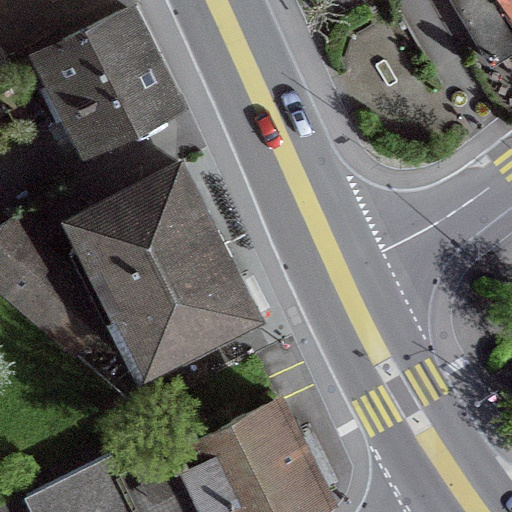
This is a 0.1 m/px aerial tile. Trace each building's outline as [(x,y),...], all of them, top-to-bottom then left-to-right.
[(511,0),(448,0),(488,65),(511,50),(511,0)] [(167,102),(122,11),(36,54),(52,86),(66,80),(81,110),(63,119),(76,146),(167,102)] [(145,377),(253,322),(227,269),(174,165),(73,216),(122,313),(115,316),(145,377)] [(36,240),(18,213),(0,225),(0,290),(71,352),(99,330),(70,282),(74,275),(33,253),(28,245),(36,240)] [(108,454),(22,497),(29,511),(287,511),(318,497),(291,440),(289,441),(270,402),(196,439),(193,433),(171,443),(168,436),(112,463),(108,454)]
